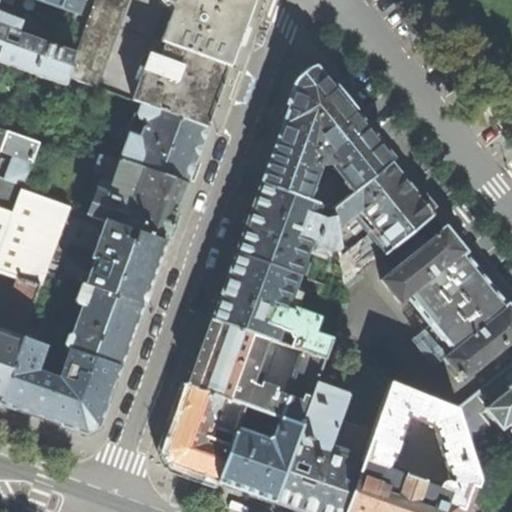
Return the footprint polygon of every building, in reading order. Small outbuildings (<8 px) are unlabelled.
[(42,0),(79,13),(83,0),(42,0)] [(94,0),(89,14),(117,24),(126,0),(94,0)] [(159,0),(163,5),(165,4),(173,12),(170,21),(167,20),(160,40),(223,63),(238,23),(246,0),(159,0)] [(0,59),(62,81),(73,51),(15,31),(19,19),(0,12),(0,59)] [(95,85),(117,24),(89,14),(67,75),(95,85)] [(211,93),(223,63),(160,40),(155,38),(132,98),(143,102),(200,123),(211,93)] [(279,132),(261,182),(306,199),(320,158),(326,156),(354,188),(390,160),(316,67),(301,70),(279,132)] [(196,158),(208,126),(200,123),(143,102),(138,105),(136,112),(134,111),(127,130),(128,131),(119,157),(188,180),(196,158)] [(4,129),(0,139),(0,148),(14,153),(5,178),(0,175),(0,206),(12,211),(21,189),(39,141),(4,129)] [(178,206),(188,180),(119,157),(102,154),(96,170),(114,176),(113,179),(104,177),(99,179),(96,187),(98,192),(88,188),(81,210),(106,219),(166,240),(178,206)] [(354,188),(348,193),(359,206),(375,225),(367,232),(383,253),(433,213),(413,188),(390,160),(354,188)] [(254,201),(235,252),(296,273),(299,274),(304,259),(301,257),(309,236),(315,238),(313,243),(329,249),(337,246),(334,226),(332,215),(324,217),(315,214),(318,203),(306,199),(261,182),(254,201)] [(69,206),(21,189),(12,211),(8,223),(56,240),(69,206)] [(334,226),(359,206),(348,193),(331,207),(332,215),(334,226)] [(0,237),(5,222),(8,223),(12,211),(0,206),(0,237)] [(145,298),(166,240),(106,219),(92,256),(95,257),(86,282),(143,303),(145,298)] [(40,284),(56,240),(8,223),(5,222),(0,237),(0,269),(18,276),(40,284)] [(511,310),(504,301),(444,226),(380,278),(399,301),(406,295),(446,344),(450,350),(443,356),(444,358),(461,379),(511,338),(511,310)] [(223,285),(211,318),(269,338),(274,340),(279,328),(286,330),(288,335),(291,336),(288,345),(299,348),(323,357),(329,339),(312,333),(318,318),(294,310),(293,313),(283,309),(296,273),(235,252),(223,285)] [(0,393),(21,335),(40,284),(18,276),(4,314),(7,322),(4,330),(0,328),(0,393)] [(123,359),(143,303),(86,282),(82,281),(76,297),(78,301),(83,302),(72,332),(67,334),(64,341),(67,346),(69,347),(120,365),(123,359)] [(323,357),(299,348),(283,394),(275,391),(276,387),(260,381),(259,386),(253,384),(269,338),(211,318),(202,342),(188,384),(244,403),(279,416),(300,423),(315,381),(323,357)] [(432,367),(444,358),(443,356),(450,350),(446,344),(439,350),(423,331),(411,340),(432,367)] [(117,373),(120,365),(69,347),(59,376),(36,368),(44,343),(21,335),(0,393),(0,403),(83,432),(99,424),(117,373)] [(398,377),(405,369),(375,341),(367,348),(398,377)] [(511,380),(506,385),(508,387),(488,404),(477,390),(455,407),(461,426),(480,411),(494,428),(499,424),(511,440),(511,439),(511,380)] [(345,391),(315,381),(300,423),(272,499),(305,511),(308,511),(342,511),(360,463),(325,451),(345,391)] [(455,407),(389,382),(360,463),(342,511),(465,511),(477,480),(461,426),(455,407)] [(170,463),(217,479),(227,450),(204,442),(212,419),(235,426),(244,403),(188,384),(175,418),(172,425),(164,447),(170,463)] [(235,485),(272,499),(300,423),(279,416),(272,435),(265,438),(235,426),(227,450),(217,479),(235,485)] [(226,500),(225,504),(245,511),(248,503),(233,498),(228,496),(226,500)]
